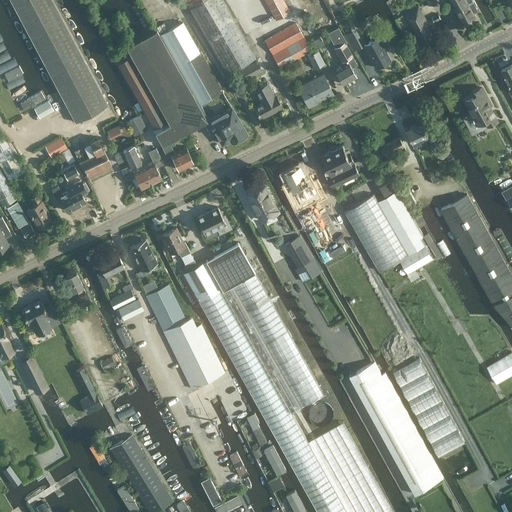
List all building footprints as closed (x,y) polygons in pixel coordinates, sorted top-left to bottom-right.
[(9,0),(75,122),(108,104),(52,0),(9,0)] [(135,8),(129,0),(124,0),(121,2),(138,30),(145,26),(139,15),(140,14),(136,8),(135,8)] [(184,0),(227,73),(228,72),(256,57),(222,0),(184,0)] [(264,0),(276,20),(290,12),(283,0),(264,0)] [(354,17),(355,17),(368,10),(367,9),(362,0),(360,0),(348,6),(354,17)] [(476,17),(469,4),(466,0),(450,0),(464,23),(476,17)] [(418,6),(404,13),(423,46),(437,38),(418,6)] [(438,13),(432,16),(435,23),(441,19),(438,13)] [(223,91),(200,50),(199,51),(182,22),(159,34),(207,120),(208,121),(211,120),(226,111),(217,94),(223,91)] [(264,40),(280,68),(281,70),(312,51),(296,22),(264,40)] [(345,65),(335,70),(342,84),(356,76),(351,67),(357,64),(344,43),(347,42),(338,27),(331,30),(340,45),(335,47),(345,65)] [(162,145),(169,141),(207,120),(159,34),(157,29),(126,46),(131,55),(168,121),(169,123),(155,131),(162,145)] [(353,51),(364,45),(363,44),(364,44),(355,29),(345,35),(353,51)] [(364,44),(363,44),(376,67),(390,59),(378,37),(364,44)] [(318,50),(307,55),(314,68),(324,63),(318,50)] [(154,129),(168,121),(131,55),(117,63),(154,129)] [(241,82),(262,71),(256,60),(236,71),(241,82)] [(511,64),(501,70),(511,90),(511,64)] [(322,72),(298,84),(309,106),(333,94),(322,72)] [(260,101),(253,105),(260,118),(282,107),(275,93),(274,94),(268,82),(254,89),(260,101)] [(489,125),(498,120),(497,120),(487,101),(488,100),(486,96),(486,95),(483,88),(482,88),(474,92),(475,95),(466,100),(466,101),(473,113),(471,114),(473,118),(472,119),(474,121),(474,120),(477,124),(476,124),(477,125),(486,120),(489,124),(489,125)] [(21,103),(25,110),(45,99),(41,91),(21,103)] [(40,118),(54,110),(48,100),(34,108),(40,118)] [(226,111),(211,120),(225,145),(241,136),(239,133),(244,130),(240,122),(236,125),(227,110),(226,111)] [(140,115),(127,122),(134,136),(147,129),(140,115)] [(422,122),(407,129),(414,145),(423,141),(427,148),(440,141),(436,133),(429,136),(422,122)] [(108,129),(111,136),(122,131),(119,124),(108,129)] [(0,161),(8,178),(24,170),(6,134),(0,136),(0,161)] [(51,157),(67,148),(61,137),(44,146),(51,157)] [(406,149),(400,137),(383,146),(387,155),(399,149),(400,152),(406,149)] [(88,175),(111,164),(98,138),(90,142),(96,155),(82,162),(88,175)] [(193,163),(186,146),(174,152),(169,141),(162,145),(161,146),(167,157),(172,154),(178,170),(193,163)] [(131,167),(132,167),(142,163),(134,144),(123,149),(123,150),(114,154),(118,163),(127,159),(130,165),(131,167)] [(325,171),(333,187),(359,174),(354,163),(355,163),(349,151),(347,153),(343,144),(323,154),(330,169),(325,171)] [(153,161),(154,161),(156,166),(163,163),(156,147),(148,151),(153,161)] [(143,166),(151,182),(161,178),(156,166),(154,161),(153,161),(143,166)] [(68,179),(79,173),(74,164),(63,170),(68,179)] [(141,187),(151,182),(143,166),(133,170),(132,167),(131,167),(130,165),(121,169),(127,180),(136,175),(141,187)] [(386,181),(394,175),(389,165),(380,170),(386,181)] [(289,181),(284,184),(291,199),(298,196),(301,201),(315,194),(311,186),(315,184),(310,174),(306,176),(301,166),(286,174),(289,181)] [(451,167),(443,171),(445,176),(453,172),(451,167)] [(0,201),(3,206),(17,198),(0,168),(0,201)] [(432,177),(434,182),(443,177),(441,173),(432,177)] [(85,181),(77,185),(68,190),(76,205),(86,200),(82,193),(89,189),(85,181)] [(67,211),(76,205),(68,190),(62,193),(57,185),(51,188),(57,199),(60,198),(67,211)] [(249,194),(262,220),(278,213),(265,186),(249,194)] [(411,205),(416,202),(408,189),(403,192),(411,205)] [(386,196),(378,200),(409,254),(400,259),(408,273),(433,258),(425,244),(421,237),(423,236),(419,228),(414,220),(413,217),(397,190),(386,196)] [(374,193),(345,210),(380,271),(400,259),(409,254),(378,200),(374,193)] [(493,304),(511,323),(511,273),(467,193),(440,208),(493,304)] [(35,204),(27,208),(38,228),(52,220),(38,195),(31,198),(35,204)] [(19,226),(28,221),(17,202),(4,210),(6,214),(10,212),(16,222),(17,222),(19,226)] [(223,218),(222,215),(218,206),(196,217),(204,234),(205,233),(217,227),(220,233),(231,227),(226,217),(223,218)] [(2,235),(9,231),(1,217),(0,217),(0,248),(8,244),(2,235)] [(35,232),(28,221),(19,226),(26,237),(35,232)] [(183,242),(176,227),(161,235),(170,254),(178,250),(181,256),(190,252),(185,241),(183,242)] [(287,243),(286,244),(287,245),(294,256),(294,257),(294,258),(295,258),(298,262),(297,263),(298,263),(299,265),(299,266),(296,268),(299,273),(299,272),(316,263),(316,262),(314,258),(300,235),(299,236),(287,243)] [(142,270),(157,262),(145,238),(130,246),(142,270)] [(238,242),(215,254),(182,273),(247,388),(317,511),(349,511),(291,412),(323,393),(268,296),(238,242)] [(124,267),(116,253),(98,262),(102,270),(97,273),(104,287),(112,283),(108,275),(124,267)] [(185,264),(184,264),(186,269),(196,264),(194,259),(185,264)] [(83,286),(76,272),(65,277),(72,292),(76,289),(78,295),(85,291),(83,286)] [(154,279),(143,285),(146,291),(157,286),(154,279)] [(168,284),(145,295),(191,388),(224,371),(201,323),(196,326),(192,317),(186,319),(168,284)] [(110,299),(114,308),(136,298),(131,288),(110,299)] [(77,309),(91,301),(87,293),(72,300),(77,309)] [(124,319),(143,309),(138,299),(118,308),(124,319)] [(37,334),(59,323),(60,323),(50,303),(45,306),(41,300),(22,309),(28,322),(30,321),(37,334)] [(0,372),(2,371),(19,363),(13,350),(7,338),(12,336),(5,322),(1,324),(0,322),(0,372)] [(124,344),(131,341),(124,326),(117,329),(124,344)] [(511,352),(511,351),(487,365),(497,384),(511,375),(511,352)] [(32,355),(21,361),(36,392),(37,391),(37,392),(47,387),(46,387),(47,386),(32,355)] [(104,371),(116,365),(112,357),(100,362),(104,371)] [(420,358),(393,372),(439,457),(465,443),(458,429),(420,358)] [(374,361),(350,375),(415,494),(444,478),(399,397),(385,372),(382,374),(380,371),(377,365),(374,361)] [(154,386),(143,363),(137,366),(148,389),(154,386)] [(80,400),(87,413),(103,405),(96,392),(80,400)] [(246,416),(260,445),(267,442),(258,423),(259,422),(255,412),(246,416)] [(149,511),(154,511),(173,500),(132,434),(109,448),(149,511)] [(190,442),(182,446),(194,469),(201,465),(190,442)] [(98,460),(104,457),(96,443),(90,446),(98,460)] [(264,450),(277,474),(286,470),(273,445),(264,450)] [(229,455),(239,475),(246,471),(237,452),(229,455)] [(213,505),(222,500),(209,475),(200,479),(213,505)] [(130,511),(141,511),(124,485),(116,490),(130,511)] [(306,511),(295,490),(286,495),(294,511),(306,511)] [(238,496),(215,507),(217,511),(223,511),(241,503),(238,496)] [(47,511),(40,499),(33,503),(38,511),(47,511)] [(189,511),(182,500),(177,504),(181,511),(189,511)]
